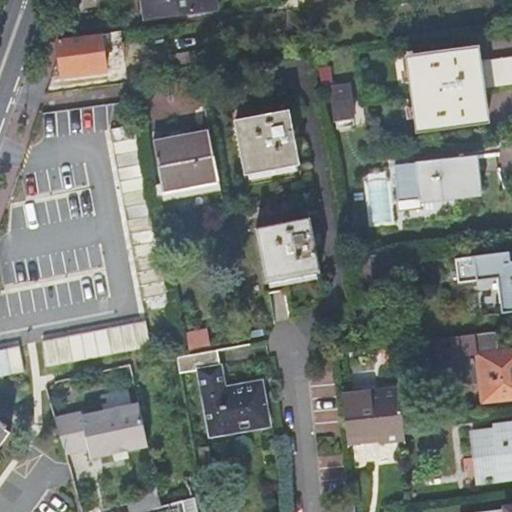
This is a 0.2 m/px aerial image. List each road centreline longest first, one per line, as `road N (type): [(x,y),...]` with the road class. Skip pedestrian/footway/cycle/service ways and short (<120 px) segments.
road 1 (unknown): [(108,230),(115,294),(108,307),(0,330)]
road 2 (unknown): [(0,137),(94,160),(108,230)]
